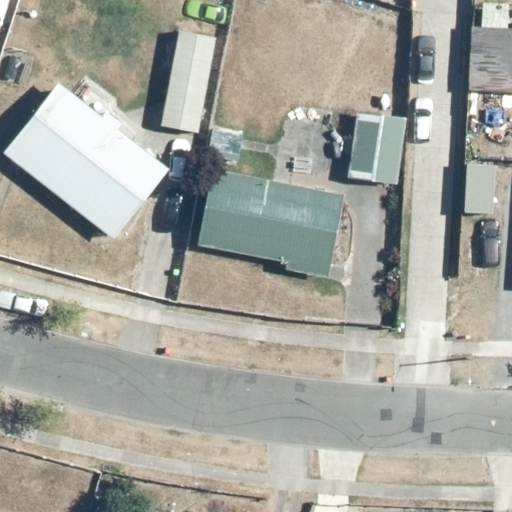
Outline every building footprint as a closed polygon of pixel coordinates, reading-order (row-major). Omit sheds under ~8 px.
[(511,32),(473,32),(473,91),(511,91),(511,32)] [(212,41),(178,34),(159,126),(193,133),(212,41)] [(168,171),(56,83),(2,152),(113,240),(168,171)] [(399,118),(351,114),(345,181),(393,186),(399,118)] [(325,282),(345,199),(213,170),(195,244),(288,263),(287,271),(325,282)]
